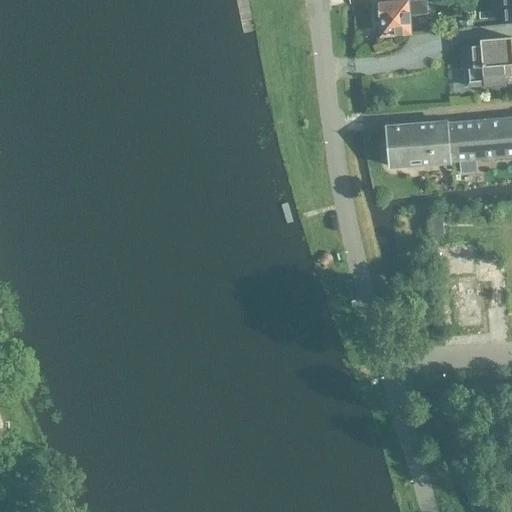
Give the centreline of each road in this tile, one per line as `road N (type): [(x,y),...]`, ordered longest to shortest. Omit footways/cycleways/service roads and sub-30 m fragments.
road 1 (unclassified): [(390,364),(339,160),(315,0)]
road 2 (unclassified): [(433,511),(390,364)]
road 3 (unclassified): [(390,364),(511,357)]
